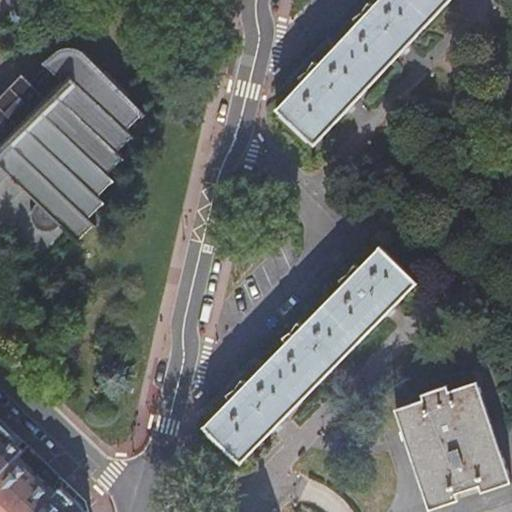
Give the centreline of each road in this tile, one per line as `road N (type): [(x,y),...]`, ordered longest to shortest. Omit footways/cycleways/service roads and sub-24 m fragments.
road 1 (residential): [(155,466),(254,487),(486,255),(511,182)]
road 2 (unclassified): [(300,198),(486,0)]
road 3 (residential): [(182,369),(217,362),(337,237),(300,198)]
road 4 (residential): [(234,141),(182,327),(182,369)]
road 5 (residential): [(0,369),(109,475),(133,511)]
